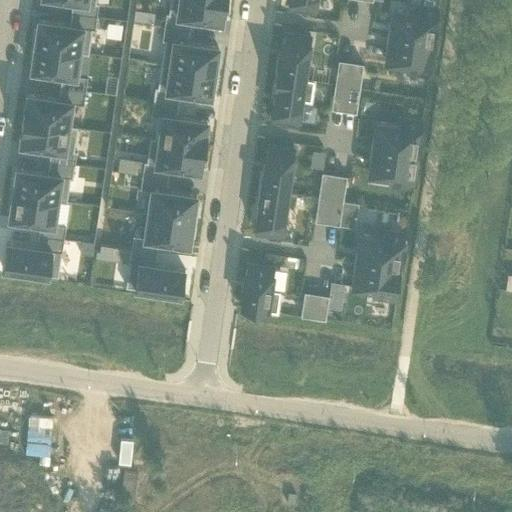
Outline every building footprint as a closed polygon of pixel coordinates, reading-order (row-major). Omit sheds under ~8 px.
[(72,0),(70,12),(96,16),(98,2),(96,2),(96,0),(72,0)] [(166,12),(164,26),(189,30),(191,17),(221,22),(223,10),(225,10),(226,0),(169,0),(168,12),(166,12)] [(289,0),(288,7),(314,11),(315,0),(289,0)] [(393,9),(389,35),(433,41),(438,8),(416,5),(415,12),(393,9)] [(34,29),(31,45),(79,52),(88,54),(92,29),(94,30),(96,16),(70,12),(69,24),(39,20),(37,29),(34,29)] [(164,40),(161,63),(217,72),(219,57),(216,56),(217,46),(187,42),(189,30),(164,26),(162,40),(164,40)] [(277,57),(275,75),(304,80),(304,79),(310,36),(284,32),(281,58),(277,57)] [(389,35),(385,61),(407,64),(406,71),(428,74),(433,41),(389,35)] [(31,45),(29,59),(33,60),(31,70),(61,74),(59,86),(85,90),(87,76),(75,74),(79,52),(31,45)] [(338,60),(334,84),(347,86),(350,61),(338,60)] [(350,61),(347,86),(359,88),(363,63),(350,61)] [(155,86),(153,100),(178,104),(180,92),(210,96),(212,86),(215,87),(217,72),(161,63),(157,86),(155,86)] [(275,94),(272,120),(297,123),(301,100),(310,101),(314,80),(304,79),(304,80),(275,75),(272,93),(275,94)] [(334,84),(331,109),(343,111),(347,86),(334,84)] [(24,106),(22,118),(68,124),(71,102),(83,104),(85,90),(59,86),(58,99),(28,94),(26,106),(24,106)] [(347,86),(343,111),(355,113),(359,88),(347,86)] [(153,100),(151,114),(158,115),(155,137),(155,138),(205,146),(206,133),(205,133),(206,121),(176,116),(178,104),(153,100)] [(376,121),(372,147),(416,154),(421,121),(399,117),(398,125),(376,121)] [(22,132),(20,144),(50,148),(48,160),(74,164),(76,150),(74,150),(78,126),(68,124),(22,118),(20,132),(22,132)] [(144,160),(142,174),(167,178),(169,166),(199,170),(201,158),(203,158),(205,146),(155,138),(155,137),(150,136),(146,161),(144,160)] [(261,169),(258,187),(287,192),(294,148),(268,144),(264,169),(261,169)] [(372,147),(369,173),(391,176),(390,184),(411,187),(416,154),(372,147)] [(12,177),(9,194),(57,200),(66,202),(70,178),(72,178),(74,164),(48,160),(47,173),(16,168),(15,178),(12,177)] [(321,172),(318,196),(330,198),(334,174),(321,172)] [(142,174),(140,188),(151,190),(148,213),(195,220),(197,205),(194,204),(195,195),(165,190),(167,178),(142,174)] [(334,174),(330,198),(342,200),(346,175),(334,174)] [(259,206),(255,231),(281,235),(287,192),(258,187),(255,205),(259,206)] [(9,194),(7,208),(11,208),(9,218),(39,222),(37,235),(63,238),(65,224),(53,223),(57,200),(9,194)] [(318,196),(314,221),(326,223),(330,198),(318,196)] [(330,198),(326,223),(339,225),(342,200),(330,198)] [(133,234),(131,248),(156,252),(158,240),(188,244),(190,235),(193,235),(195,220),(148,213),(145,236),(133,234)] [(360,234),(356,260),(400,266),(405,233),(383,230),(382,237),(360,234)] [(5,242),(2,268),(58,276),(63,238),(37,235),(36,247),(5,242)] [(82,241),(80,253),(95,255),(96,250),(93,249),(94,243),(82,241)] [(96,250),(95,257),(109,259),(111,245),(100,244),(99,250),(96,250)] [(131,248),(125,286),(181,295),(185,269),(155,264),(156,252),(131,248)] [(356,260),(352,285),(374,289),(373,296),(395,299),(400,266),(356,260)] [(247,263),(240,307),(277,312),(280,291),(270,290),(274,267),(247,263)] [(304,291),(300,316),(312,318),(316,293),(304,291)] [(316,293),(312,318),(325,320),(328,295),(316,293)] [(385,340),(389,321),(371,318),(367,336),(385,340)] [(339,372),(339,384),(382,385),(382,373),(339,372)] [(124,470),(120,494),(134,496),(138,472),(124,470)]
